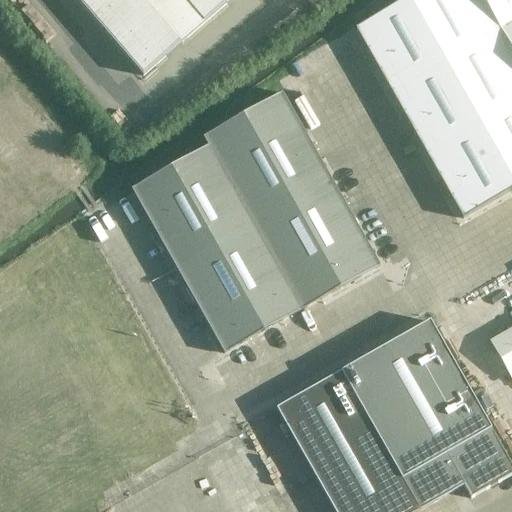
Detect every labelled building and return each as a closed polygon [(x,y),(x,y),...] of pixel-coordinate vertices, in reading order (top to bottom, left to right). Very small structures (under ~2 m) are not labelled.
[(76,0),(142,76),(230,0),(76,0)] [(410,0),(356,32),(461,219),(511,189),(511,76),(490,37),(469,0),(410,0)] [(511,0),(469,0),(490,37),(511,24),(511,0)] [(511,24),(490,37),(511,76),(511,24)] [(203,139),(208,147),(254,228),(301,310),(379,266),(281,94),(203,139)] [(178,272),(254,228),(208,147),(131,190),(178,272)] [(254,228),(178,272),(224,354),(301,310),(254,228)] [(470,500),(511,475),(511,468),(429,322),(340,373),(419,511),(463,487),(470,500)] [(510,380),(511,379),(511,329),(489,342),(510,380)] [(419,511),(340,373),(275,410),(333,511),(419,511)] [(210,466),(233,511),(289,511),(254,443),(210,466)]
